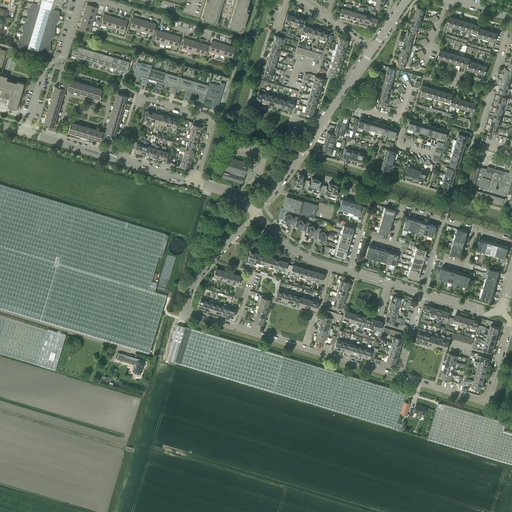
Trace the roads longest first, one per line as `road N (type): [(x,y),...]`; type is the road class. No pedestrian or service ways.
road 1 (residential): [(183,312),(480,400),(510,318)]
road 2 (tertiary): [(195,182),(24,132)]
road 3 (residential): [(195,182),(211,121),(144,99),(137,111)]
road 4 (unknown): [(0,309),(138,350)]
road 5 (tertiary): [(24,132),(80,0)]
road 6 (track): [(133,450),(0,410)]
road 7 (residential): [(183,312),(192,283),(256,214)]
